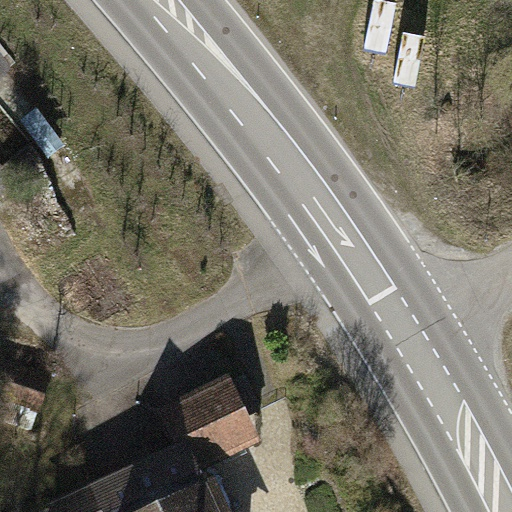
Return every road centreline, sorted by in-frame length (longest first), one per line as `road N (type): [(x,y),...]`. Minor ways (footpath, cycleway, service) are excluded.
road 1 (residential): [(346,241),(170,339),(121,354),(74,347),(0,268)]
road 2 (secondary): [(346,241),(502,511)]
road 3 (secondary): [(160,0),(346,241)]
road 4 (track): [(419,357),(511,281)]
